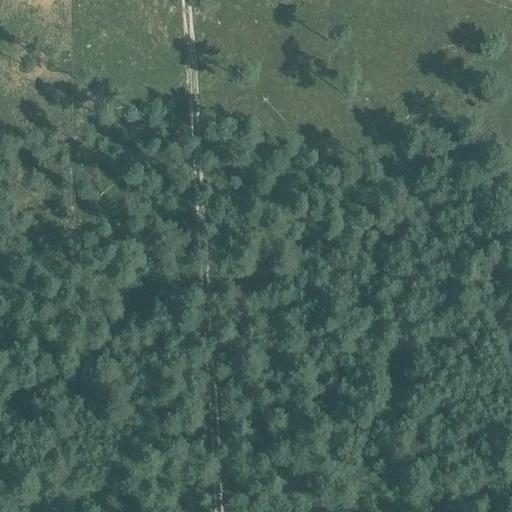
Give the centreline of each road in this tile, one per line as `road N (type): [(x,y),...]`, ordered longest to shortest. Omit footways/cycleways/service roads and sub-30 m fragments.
road 1 (track): [(189,90),(214,511)]
road 2 (track): [(182,0),(190,92),(343,96),(511,80)]
